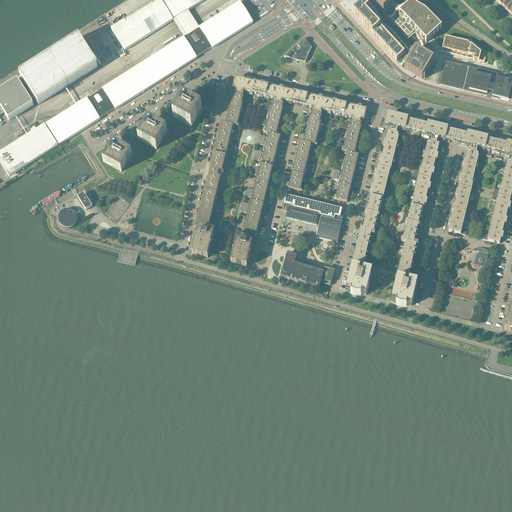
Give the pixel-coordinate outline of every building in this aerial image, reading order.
[(125,51),(173,21),(173,20),(187,10),(188,11),(205,0),(156,0),(111,29),(125,51)] [(371,0),(376,5),(377,6),(383,13),(383,14),(387,17),(387,18),(388,19),(389,20),(392,24),(398,29),(407,40),(408,40),(411,37),(413,35),(416,32),(417,34),(418,35),(426,43),(428,41),(432,37),(434,35),(436,34),(441,29),(441,28),(440,28),(439,29),(437,27),(438,26),(430,17),(429,18),(427,15),(428,14),(425,11),(418,7),(417,8),(414,7),(415,5),(410,3),(408,5),(406,3),(405,5),(404,4),(403,2),(402,2),(403,1),(402,0),(371,0)] [(505,10),(511,2),(511,0),(508,0),(501,7),(505,10)] [(102,90),(87,100),(87,99),(46,125),(59,146),(100,120),(100,119),(115,109),(115,110),(197,59),(196,58),(211,48),(212,49),(253,23),(240,2),(199,28),(199,29),(184,39),(184,38),(136,68),(102,89),(102,90)] [(363,2),(352,12),(372,34),(396,61),(397,60),(404,54),(400,50),(399,48),(380,27),(373,20),(372,19),(367,14),(365,11),(366,10),(368,8),(364,3),(363,2)] [(79,38),(49,57),(68,86),(97,67),(79,38)] [(442,48),(441,53),(442,53),(446,54),(453,56),(453,55),(456,56),(456,57),(458,57),(462,58),(468,60),(469,59),(472,60),(472,61),(484,64),(485,58),(467,43),(445,38),(442,48)] [(305,63),(312,48),(304,39),(284,57),(305,63)] [(121,58),(126,55),(122,49),(118,52),(121,58)] [(404,68),(404,69),(422,79),(433,60),(425,55),(416,50),(415,49),(415,50),(404,68)] [(68,86),(49,57),(20,76),(38,105),(68,86)] [(511,81),(503,80),(503,77),(445,63),(440,85),(492,98),(491,99),(498,101),(498,99),(511,102),(511,81)] [(273,100),(274,98),(276,89),(235,79),(233,89),(244,91),(245,92),(245,93),(273,100)] [(0,107),(9,121),(33,106),(18,81),(10,87),(8,84),(4,87),(6,89),(0,92),(0,107)] [(245,96),(244,95),(243,95),(244,91),(233,89),(232,93),(234,93),(232,99),(231,99),(230,102),(232,102),(231,105),(230,104),(229,108),(241,111),(242,105),(248,106),(250,100),(245,99),(245,96)] [(275,99),(275,100),(282,102),(298,106),(305,107),(311,109),(312,108),(314,108),(314,109),(321,111),(350,118),(351,117),(364,120),(366,110),(300,95),(276,89),(274,98),(275,99)] [(202,109),(184,100),(183,99),(181,103),(173,118),(192,128),(202,109)] [(281,111),(283,105),(282,104),(282,102),(275,100),(274,102),(271,102),(271,105),(265,104),(264,110),(270,111),(268,118),(280,121),(281,117),(280,116),(281,114),(282,114),(283,112),(281,111)] [(246,116),(243,116),(240,115),(240,114),(241,111),(229,108),(228,115),(227,114),(226,117),(228,118),(227,120),(226,120),(226,124),(233,126),(237,127),(239,120),(245,121),(246,116)] [(328,119),(323,117),(324,114),(321,114),(321,111),(314,109),(313,112),(312,112),(310,118),(309,118),(308,121),(310,121),(309,123),(308,123),(307,127),(319,130),(321,124),(327,125),(328,119)] [(408,119),(403,118),(387,114),(384,127),(392,129),(392,127),(398,128),(415,132),(417,123),(407,120),(408,119)] [(278,127),(280,121),(268,118),(267,122),(261,120),(260,125),(266,127),(265,133),(268,134),(276,136),(277,132),(276,132),(277,130),(279,130),(279,127),(278,127)] [(360,130),(361,124),(360,123),(360,121),(353,119),(352,121),(349,121),(349,124),(344,122),(342,129),(348,130),(346,137),(358,139),(359,136),(358,135),(359,133),(361,133),(361,131),(360,130)] [(157,150),(167,132),(149,122),(148,121),(145,127),(138,140),(157,150)] [(219,135),(218,138),(229,141),(231,137),(233,137),(233,139),(238,140),(240,131),(235,130),(234,131),(232,130),(233,126),(226,124),(222,123),(221,127),(221,130),(219,129),(218,132),(220,132),(220,135),(219,135)] [(457,133),(452,131),(447,130),(448,129),(443,127),(427,124),(427,125),(417,123),(415,132),(432,136),(438,138),(442,139),(441,141),(449,143),(450,141),(455,142),(457,133)] [(0,162),(9,177),(58,146),(44,125),(0,153),(0,162)] [(323,140),(324,135),(318,134),(319,130),(307,127),(306,134),(305,133),(304,136),(306,137),(305,139),(304,143),(311,145),(315,146),(317,139),(323,140)] [(396,135),(397,130),(398,128),(392,127),(392,129),(391,133),(388,132),(387,138),(398,141),(398,137),(397,137),(398,135),(396,135)] [(497,142),(492,141),(487,140),(488,138),(483,137),(467,133),(467,135),(457,133),(455,142),(460,143),(459,145),(467,147),(468,145),(472,146),(478,148),(495,152),(497,142)] [(280,137),(276,136),(268,134),(267,139),(265,138),(265,137),(260,136),(258,145),(263,146),(264,145),(266,145),(265,150),(276,153),(277,149),(277,146),(279,147),(279,144),(278,143),(278,141),(279,141),(280,137)] [(438,138),(432,136),(430,143),(429,142),(428,145),(427,144),(426,148),(437,151),(439,145),(436,144),(438,138)] [(357,146),(358,139),(346,137),(346,140),(346,141),(340,139),(338,144),(344,146),(343,152),(347,153),(354,155),(355,151),(355,148),(357,149),(357,146)] [(215,150),(214,154),(226,157),(227,152),(229,153),(229,154),(234,155),(236,146),(231,145),(231,146),(228,146),(229,141),(218,138),(217,142),(218,143),(217,145),(215,145),(215,147),(216,148),(216,150),(215,150)] [(398,141),(387,138),(385,142),(384,142),(383,148),(384,148),(383,152),(394,155),(398,141)] [(310,149),(311,145),(304,143),(300,142),(299,146),(300,146),(299,148),(297,148),(297,151),(298,151),(298,154),(297,153),(296,157),(308,160),(309,156),(311,156),(311,158),(316,159),(318,150),(313,148),(313,150),(310,149)] [(511,144),(507,143),(507,144),(497,142),(495,152),(511,156),(511,155),(511,144)] [(130,156),(132,154),(113,144),(103,162),(121,172),(130,156)] [(468,152),(466,157),(477,160),(478,157),(477,156),(478,154),(476,154),(478,148),(472,146),(470,152),(468,152)] [(437,151),(426,148),(423,162),(434,165),(435,160),(437,161),(438,157),(437,157),(436,157),(437,151)] [(275,157),(276,153),(265,150),(264,154),(261,154),(262,152),(256,151),(254,160),(259,162),(260,160),(262,161),(261,165),(273,168),(274,164),(273,164),(273,162),(275,162),(276,159),(274,159),(275,157)] [(394,155),(383,152),(382,157),(380,157),(379,161),(379,162),(381,163),(379,167),(379,168),(390,170),(394,155)] [(358,156),(354,155),(347,153),(345,158),(343,157),(344,156),(338,155),(336,164),(341,165),(342,164),(344,164),(343,169),(355,172),(355,168),(355,167),(355,165),(357,165),(358,163),(356,162),(356,160),(357,160),(358,156)] [(226,157),(214,154),(213,158),(214,158),(213,161),(212,160),(211,163),(213,164),(212,166),(211,166),(210,172),(219,175),(219,172),(222,173),(223,168),(231,170),(232,162),(227,161),(227,162),(225,162),(226,157)] [(306,165),(308,160),(296,157),(295,161),(296,162),(295,164),(294,164),(293,166),(295,167),(294,169),(293,169),(292,173),(304,176),(305,171),(307,172),(307,173),(312,174),(314,165),(309,164),(309,165),(306,165)] [(463,163),(462,167),(464,167),(463,172),(474,175),(477,160),(466,157),(465,162),(465,164),(463,164),(463,163)] [(434,165),(423,162),(420,172),(419,173),(418,172),(417,177),(430,180),(432,173),(433,173),(433,174),(434,170),(433,170),(434,165)] [(272,172),(273,168),(261,165),(260,170),(258,170),(258,168),(253,167),(251,175),(258,177),(257,181),(259,182),(258,184),(268,186),(270,180),(269,180),(270,177),(271,178),(272,175),(270,174),(271,172),(272,172)] [(379,168),(379,167),(378,167),(377,172),(375,172),(375,173),(374,177),(375,178),(374,182),(386,185),(388,180),(387,180),(388,175),(389,175),(390,170),(379,168)] [(511,168),(506,167),(503,182),(511,184),(511,168)] [(354,176),(355,172),(343,169),(342,173),(339,173),(340,171),(335,170),(332,179),(338,181),(338,179),(340,180),(339,184),(351,187),(352,183),(351,183),(351,180),(353,181),(354,178),(352,178),(353,175),(354,176)] [(225,192),(227,184),(220,182),(221,178),(218,177),(219,175),(210,172),(208,179),(209,179),(208,182),(207,181),(206,184),(208,184),(207,187),(206,187),(205,191),(217,194),(218,189),(220,189),(220,191),(225,192)] [(460,176),(459,180),(461,180),(459,187),(475,191),(476,186),(472,185),(473,184),(472,184),(474,175),(463,172),(462,177),(460,176)] [(300,192),(304,176),(292,173),(291,177),(292,177),(291,180),(290,179),(289,182),(290,182),(288,189),(300,192)] [(430,180),(417,177),(416,181),(417,181),(417,182),(418,183),(417,187),(416,187),(415,192),(427,195),(428,190),(429,191),(430,187),(429,187),(430,180)] [(386,185),(374,182),(373,187),(371,186),(370,192),(372,192),(371,197),(381,200),(383,200),(384,195),(383,195),(384,190),(385,190),(386,185)] [(511,184),(503,182),(500,191),(499,191),(499,192),(495,191),(494,195),(510,199),(511,194),(511,192),(511,184)] [(267,193),(268,186),(258,184),(257,187),(256,186),(255,191),(247,189),(245,197),(251,198),(251,197),(253,197),(252,202),(264,205),(265,201),(264,201),(264,198),(266,199),(267,196),(265,195),(266,193),(267,193)] [(350,191),(351,187),(339,184),(335,200),(347,203),(349,196),(349,197),(350,194),(348,193),(349,191),(350,191)] [(456,193),(455,197),(457,197),(456,202),(468,205),(469,200),(468,199),(469,195),(470,195),(470,194),(474,195),(475,191),(459,187),(458,192),(457,194),(456,194),(456,193)] [(202,202),(201,206),(213,209),(214,205),(217,205),(216,207),(221,208),(224,199),(218,197),(218,199),(216,198),(217,194),(205,191),(204,195),(205,195),(204,197),(203,197),(202,200),(204,200),(203,202),(202,202)] [(427,195),(415,192),(413,197),(414,197),(413,202),(412,202),(411,207),(422,210),(423,210),(425,203),(426,203),(426,204),(427,200),(426,200),(427,195)] [(84,194),(78,198),(82,205),(81,205),(82,207),(83,207),(86,211),(92,207),(91,206),(94,205),(87,194),(84,195),(84,194)] [(510,199),(494,195),(493,200),(497,201),(497,202),(498,202),(497,206),(496,206),(494,211),(506,214),(508,210),(509,210),(510,206),(510,207),(508,206),(510,199)] [(337,243),(342,223),(344,211),(342,211),(342,210),(286,196),(284,204),(285,205),(283,210),(287,211),(286,219),(318,227),(316,238),(337,243)] [(363,265),(370,240),(371,235),(373,235),(374,232),(375,225),(381,200),(371,197),(369,202),(370,203),(369,207),(368,207),(367,212),(365,211),(365,215),(366,215),(365,220),(366,220),(365,223),(365,225),(364,225),(363,229),(361,229),(359,237),(360,237),(359,242),(358,242),(355,252),(356,252),(355,257),(354,256),(353,262),(352,266),(346,291),(347,292),(350,294),(352,295),(355,296),(359,296),(361,296),(366,296),(372,272),(364,270),(362,275),(359,274),(361,264),(363,265)] [(263,209),(264,205),(252,202),(251,207),(249,206),(249,205),(244,203),(242,213),(247,214),(247,212),(249,213),(248,218),(260,220),(261,216),(260,216),(261,214),(262,214),(263,212),(261,211),(262,209),(263,209)] [(453,206),(452,210),(452,209),(453,210),(452,217),(464,220),(465,214),(464,214),(465,210),(466,210),(468,205),(456,202),(454,207),(453,206)] [(213,209),(201,206),(200,210),(201,210),(201,213),(199,212),(198,215),(200,216),(199,218),(196,228),(199,229),(207,231),(208,231),(210,220),(213,221),(212,222),(218,223),(220,214),(215,213),(214,214),(212,214),(213,209)] [(409,276),(416,245),(417,243),(414,242),(416,234),(422,210),(411,207),(410,212),(411,212),(410,217),(409,216),(407,222),(406,221),(405,225),(407,225),(405,230),(406,230),(406,232),(405,234),(404,234),(403,239),(402,239),(401,242),(405,243),(404,248),(405,248),(404,253),(403,253),(400,263),(401,263),(400,268),(399,267),(398,273),(397,277),(391,302),(396,305),(400,307),(403,307),(406,307),(411,307),(417,283),(409,281),(408,286),(404,285),(407,275),(409,276)] [(68,211),(67,212),(65,212),(64,213),(63,214),(62,214),(62,215),(61,216),(61,217),(60,218),(60,220),(60,222),(60,223),(61,225),(61,227),(62,228),(64,229),(65,230),(67,230),(68,231),(69,231),(70,231),(71,231),(72,231),(72,230),(73,230),(74,230),(74,229),(75,229),(77,228),(78,226),(78,225),(79,224),(79,222),(79,220),(79,219),(78,217),(78,216),(77,215),(76,213),(74,213),(73,212),(71,211),(70,211),(68,211)] [(506,214),(494,211),(493,216),(494,217),(493,221),(492,221),(491,226),(503,229),(505,222),(506,222),(506,223),(507,219),(505,219),(506,214)] [(449,221),(448,225),(449,224),(450,225),(449,227),(448,232),(465,236),(466,231),(461,230),(462,229),(461,229),(462,225),(463,225),(464,220),(452,217),(451,221),(449,221)] [(256,232),(257,229),(259,230),(259,227),(258,227),(258,224),(259,224),(260,220),(248,218),(247,222),(245,222),(245,220),(240,219),(238,228),(243,229),(243,228),(246,229),(243,240),(252,242),(255,243),(257,232),(256,232)] [(503,229),(491,226),(489,231),(490,232),(489,236),(488,236),(488,237),(483,236),(482,240),(499,244),(500,239),(501,237),(502,237),(502,238),(503,234),(502,234),(503,229)] [(207,231),(199,229),(198,231),(197,231),(192,254),(208,258),(213,235),(214,235),(214,233),(214,232),(210,231),(209,234),(208,234),(207,232),(207,231)] [(242,242),(241,242),(241,239),(237,238),(236,238),(236,241),(231,264),(247,268),(252,245),(251,244),(252,242),(243,240),(243,241),(242,242)] [(473,251),(479,252),(478,255),(477,255),(474,265),(485,268),(487,257),(486,257),(486,254),(488,255),(488,253),(488,252),(487,251),(486,250),(484,250),(483,249),(480,249),(478,249),(477,249),(476,249),(474,250),(473,251)] [(319,289),(321,281),(325,269),(324,269),(323,273),(294,264),(296,256),(287,254),(280,278),(319,289)] [(334,272),(325,269),(321,281),(324,282),(323,284),(330,286),(334,272)]
